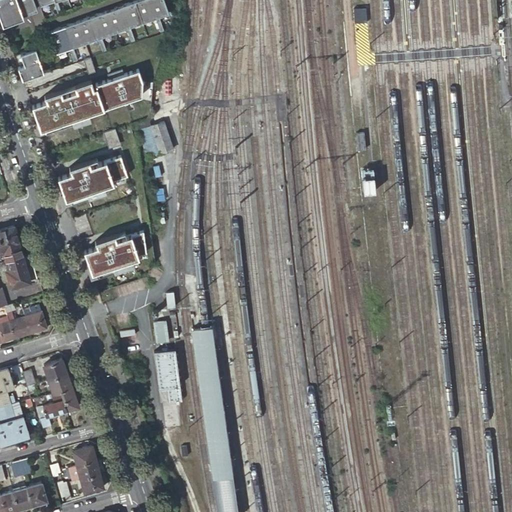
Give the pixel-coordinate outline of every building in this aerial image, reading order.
[(35,0),(0,0),(0,14),(3,21),(24,14),(38,8),(35,0)] [(39,0),(41,5),(54,0),(56,0),(62,13),(65,12),(60,0),(87,0),(88,3),(92,2),(91,0),(39,0)] [(140,0),(50,32),(57,52),(69,47),(74,61),(78,60),(73,46),(98,37),(102,51),(106,50),(101,36),(126,27),(131,41),(135,40),(130,26),(155,17),(160,31),(164,30),(159,16),(169,12),(164,0),(140,0)] [(24,14),(3,21),(3,24),(25,16),(24,14)] [(36,47),(14,55),(22,79),(44,72),(36,47)] [(83,59),(87,71),(94,68),(90,57),(83,59)] [(31,105),(40,130),(46,128),(47,132),(51,131),(50,127),(71,119),(73,122),(76,121),(75,118),(85,114),(86,118),(90,116),(89,112),(104,107),(105,111),(109,110),(107,106),(123,100),(124,104),(128,103),(127,99),(141,93),(141,77),(137,67),(123,72),(121,67),(107,72),(109,77),(95,82),(96,85),(93,86),(90,78),(74,84),(76,89),(62,94),(60,89),(44,95),(46,100),(31,105)] [(179,148),(170,122),(157,127),(154,119),(145,122),(144,129),(154,157),(179,148)] [(102,131),(108,147),(116,144),(113,137),(118,135),(114,127),(102,131)] [(364,131),(355,132),(357,150),(366,149),(364,131)] [(126,173),(119,154),(90,164),(88,159),(69,166),(71,171),(57,177),(65,199),(107,184),(106,181),(111,179),(112,182),(116,181),(115,178),(126,173)] [(12,225),(0,228),(0,251),(3,261),(21,256),(12,225)] [(83,250),(91,272),(139,255),(137,252),(145,249),(143,228),(116,237),(114,232),(94,240),(96,245),(83,250)] [(21,256),(3,261),(6,269),(3,270),(8,286),(28,280),(28,278),(35,276),(28,254),(21,256)] [(118,293),(149,288),(147,279),(117,284),(118,293)] [(175,291),(168,292),(170,306),(177,305),(175,291)] [(11,302),(4,304),(2,305),(4,312),(9,310),(13,309),(11,302)] [(22,316),(27,333),(45,328),(37,304),(31,306),(33,313),(22,316)] [(31,306),(20,310),(22,316),(33,313),(31,306)] [(9,310),(4,312),(5,316),(7,321),(12,319),(9,310)] [(0,341),(12,338),(7,321),(5,316),(0,317),(0,341)] [(12,338),(27,333),(22,316),(12,319),(7,321),(12,338)] [(170,321),(157,323),(160,345),(173,343),(170,321)] [(194,326),(215,474),(242,470),(240,457),(239,457),(237,446),(238,446),(232,404),(231,404),(229,393),(231,393),(224,348),(223,348),(221,336),(222,336),(220,322),(194,326)] [(179,350),(159,353),(164,389),(171,388),(184,386),(179,350)] [(46,378),(64,372),(59,358),(41,364),(46,378)] [(12,385),(7,367),(0,369),(0,395),(3,405),(9,403),(14,401),(12,394),(7,395),(4,388),(12,385)] [(28,369),(20,371),(24,385),(31,383),(33,383),(28,369)] [(69,386),(64,372),(46,378),(51,392),(58,390),(69,386)] [(31,383),(24,385),(27,393),(34,391),(31,383)] [(76,406),(69,386),(58,390),(64,410),(76,406)] [(184,386),(171,388),(174,403),(187,401),(184,386)] [(45,415),(64,410),(58,390),(51,392),(49,392),(51,400),(43,402),(40,403),(43,416),(45,415)] [(43,394),(32,397),(38,417),(43,416),(40,403),(43,402),(43,401),(44,399),(43,394)] [(17,400),(14,401),(9,403),(3,405),(13,439),(27,435),(17,400)] [(0,442),(13,439),(3,405),(0,406),(0,420),(0,422),(0,442)] [(43,416),(38,417),(40,426),(48,424),(45,415),(43,416)] [(74,465),(93,459),(89,445),(70,450),(74,465)] [(17,460),(21,474),(29,472),(25,457),(17,460)] [(78,478),(96,472),(93,459),(74,465),(78,478)] [(14,476),(21,474),(17,460),(10,462),(14,476)] [(47,465),(50,476),(55,475),(55,473),(58,472),(57,469),(55,463),(47,465)] [(100,486),(96,472),(78,478),(82,492),(100,486)] [(25,486),(30,505),(48,500),(43,481),(25,486)] [(58,492),(59,496),(67,494),(64,481),(60,482),(60,481),(55,482),(58,492)] [(10,490),(15,510),(30,505),(25,486),(10,490)] [(0,492),(0,501),(3,511),(7,511),(15,510),(10,490),(0,492)]
